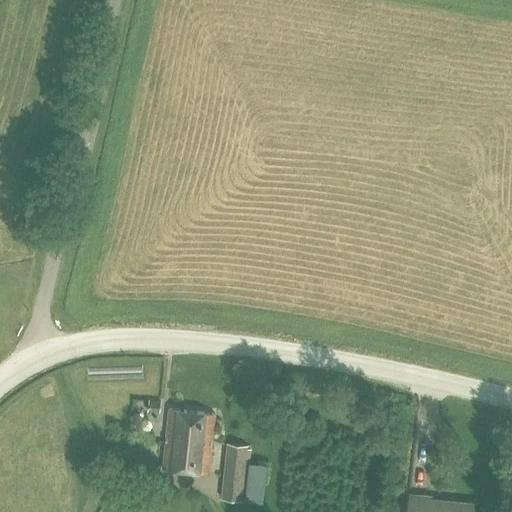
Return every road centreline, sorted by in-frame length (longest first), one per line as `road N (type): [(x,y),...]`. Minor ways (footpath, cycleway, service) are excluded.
road 1 (tertiary): [(35,356),(154,340),(239,344),(511,401)]
road 2 (residential): [(35,356),(115,0)]
